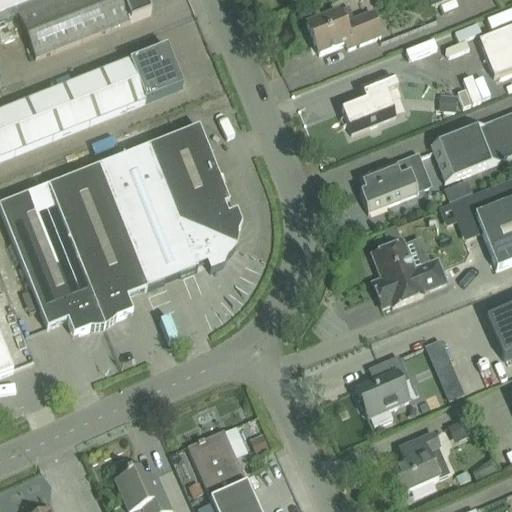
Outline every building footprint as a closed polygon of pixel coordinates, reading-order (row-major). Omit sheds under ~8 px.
[(143,0),(0,0),(0,24),(17,18),(35,63),(151,17),(143,0)] [(425,0),(430,12),(459,0),(425,0)] [(371,16),(353,23),(348,10),(338,14),(306,27),(319,58),(345,48),(347,53),(381,40),(371,16)] [(511,74),(511,31),(478,45),(493,82),(511,74)] [(0,163),(182,91),(166,50),(0,116),(0,163)] [(350,138),(395,121),(386,98),(397,93),(392,79),(360,92),(365,105),(341,114),(350,138)] [(511,160),(511,117),(430,151),(444,187),(511,160)] [(198,131),(0,210),(0,217),(46,333),(67,325),(73,340),(79,338),(89,334),(92,334),(95,334),(98,334),(101,333),(104,332),(107,331),(109,329),(112,327),(114,325),(116,323),(132,316),(126,302),(197,274),(195,269),(205,265),(209,276),(223,271),(226,263),(228,261),(231,259),(233,256),(234,254),(236,251),(237,248),(237,245),(238,243),(238,240),(237,237),(241,228),(236,215),(226,219),(223,209),(228,207),(198,131)] [(418,198),(416,192),(421,190),(419,186),(427,182),(418,158),(394,168),(394,167),(359,180),(364,194),(359,196),(368,218),(418,198)] [(511,203),(474,219),(496,275),(511,268),(511,203)] [(413,274),(402,247),(371,259),(381,284),(372,287),(381,313),(391,309),(392,312),(423,300),(422,297),(446,288),(437,264),(413,274)] [(453,257),(458,268),(472,262),(467,250),(453,257)] [(511,310),(485,322),(503,364),(511,360),(511,310)] [(0,344),(0,380),(12,376),(0,344)] [(408,385),(398,361),(377,369),(383,382),(355,394),(367,423),(369,422),(373,431),(392,423),(388,414),(408,405),(401,388),(408,385)] [(455,381),(440,388),(448,407),(463,400),(455,381)] [(476,438),(469,422),(449,431),(455,446),(476,438)] [(257,511),(223,435),(187,452),(213,511),(257,511)] [(406,469),(391,476),(401,500),(416,494),(417,496),(427,492),(425,489),(438,484),(426,457),(437,452),(438,453),(439,453),(433,438),(399,453),(406,469)] [(126,479),(114,484),(126,511),(140,511),(141,511),(169,511),(155,477),(143,482),(139,473),(131,477),(130,475),(125,477),(126,479)]
